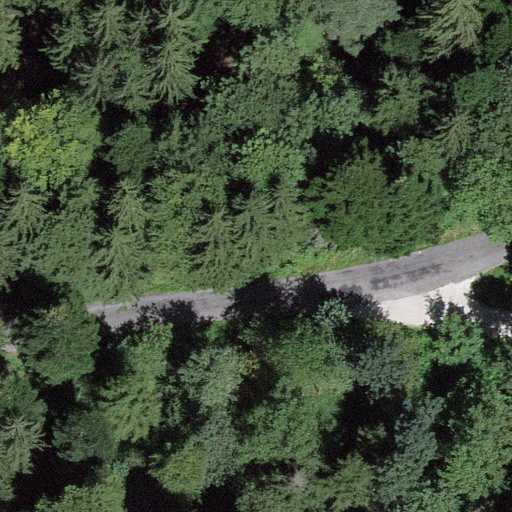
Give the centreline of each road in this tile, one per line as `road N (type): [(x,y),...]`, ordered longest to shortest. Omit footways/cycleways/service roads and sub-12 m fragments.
road 1 (track): [(361,282),(0,334)]
road 2 (track): [(511,332),(450,323),(361,282)]
road 3 (track): [(511,240),(361,282)]
